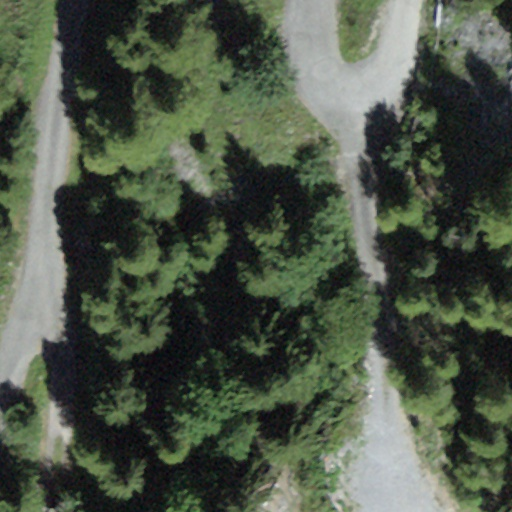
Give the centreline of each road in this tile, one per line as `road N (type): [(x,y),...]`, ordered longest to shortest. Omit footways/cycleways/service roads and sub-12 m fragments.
road 1 (track): [(407,511),(374,329),(362,100)]
road 2 (residential): [(74,0),(41,240),(0,397)]
road 3 (residential): [(403,0),(386,87),(356,101),(323,86),(313,0)]
road 4 (track): [(51,511),(66,372),(52,324),(26,307)]
